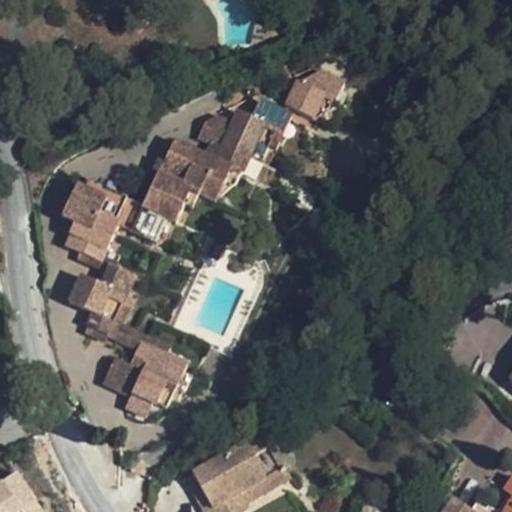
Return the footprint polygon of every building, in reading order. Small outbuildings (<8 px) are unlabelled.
[(184,21),(207,3),(204,0),(182,0),(173,7),(178,13),(184,21)] [(337,102),(349,89),(318,73),(299,82),(287,106),(316,120),(328,97),(337,102)] [(100,261),(117,229),(119,224),(124,227),(130,230),(154,242),(166,218),(176,222),(186,204),(192,192),(200,196),(215,203),(216,203),(232,172),(242,177),(251,158),(265,163),(272,148),(280,151),(295,120),(262,104),(254,120),(240,113),(233,128),(219,122),(206,128),(200,140),(213,147),(222,152),(216,163),(207,158),(176,143),(164,167),(186,178),(181,187),(159,176),(143,206),(88,179),(84,188),(77,184),(69,200),(81,206),(73,219),(68,231),(70,233),(65,243),(66,244),(100,261)] [(222,152),(213,147),(207,158),(216,163),(222,152)] [(236,188),(242,177),(232,172),(216,203),(236,188)] [(192,192),(186,204),(194,208),(200,196),(192,192)] [(62,214),(73,219),(81,206),(69,200),(62,214)] [(115,338),(121,326),(114,322),(127,296),(135,279),(109,266),(101,283),(82,274),(69,300),(92,311),(86,325),(115,338)] [(114,322),(121,326),(134,300),(127,296),(114,322)] [(159,353),(163,346),(121,326),(115,338),(136,349),(139,343),(159,353)] [(175,389),(183,372),(186,366),(166,356),(159,353),(139,343),(136,349),(131,358),(147,366),(143,375),(127,367),(113,360),(101,383),(129,396),(124,407),(145,419),(152,405),(165,411),(169,401),(175,389)] [(131,358),(127,367),(143,375),(147,366),(131,358)] [(511,364),(502,377),(511,384),(511,364)] [(183,372),(175,389),(169,401),(177,405),(179,402),(191,376),(183,372)] [(276,426),(202,464),(226,511),(244,511),(261,504),(256,497),(251,486),(297,463),(276,426)] [(301,473),(297,463),(251,486),(256,497),(301,473)] [(226,511),(202,464),(193,468),(216,511),(226,511)] [(0,511),(21,511),(20,511),(34,502),(14,474),(0,483),(0,511)] [(511,511),(511,480),(504,491),(511,497),(511,503),(505,511),(483,511),(475,506),(469,511),(468,511),(453,501),(445,511),(511,511)] [(20,511),(21,511),(29,511),(38,507),(34,502),(20,511)]
